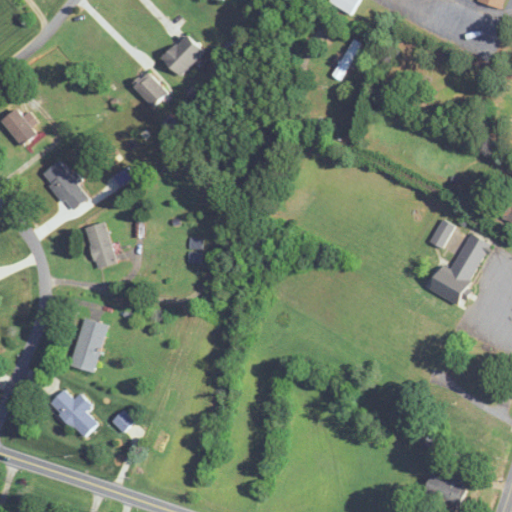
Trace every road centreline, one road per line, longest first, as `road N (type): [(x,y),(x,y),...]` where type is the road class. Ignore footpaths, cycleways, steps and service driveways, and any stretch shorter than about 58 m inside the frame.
road 1 (residential): [(39,284),(200,303),(349,24)]
road 2 (residential): [(0,410),(41,309),(37,248),(0,197)]
road 3 (tertiary): [(177,511),(0,452)]
